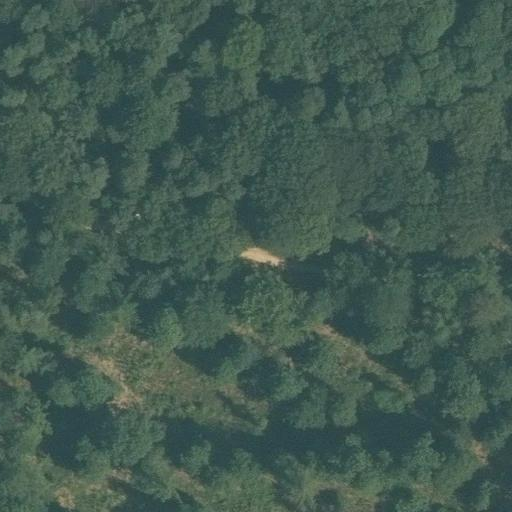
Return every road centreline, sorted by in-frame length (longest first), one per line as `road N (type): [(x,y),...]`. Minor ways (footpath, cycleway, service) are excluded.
road 1 (track): [(0,219),(104,225),(272,261)]
road 2 (track): [(272,261),(413,291),(511,340)]
road 3 (track): [(88,0),(104,225)]
